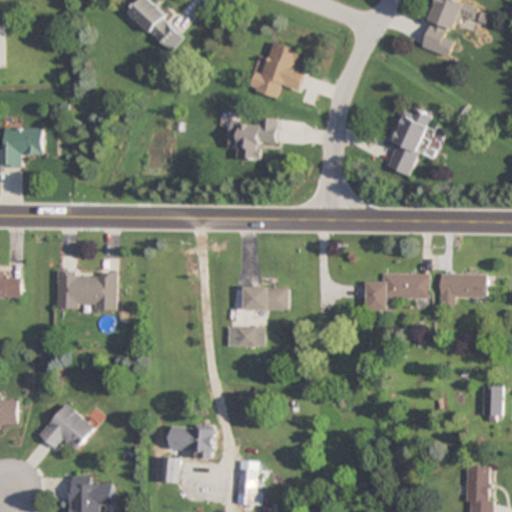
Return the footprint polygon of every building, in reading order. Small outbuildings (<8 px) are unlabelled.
[(143,0),(131,13),(172,53),(187,37),(150,0),(143,0)] [(438,0),(422,47),(452,57),(458,38),(456,37),(463,16),(478,21),(483,7),(460,0),(438,0)] [(303,51),(271,41),(255,91),(280,99),(284,86),(301,92),(307,73),(297,69),(303,51)] [(435,117),(406,106),(392,141),(399,143),(389,168),(411,177),(435,117)] [(239,159),(264,160),(265,143),(279,144),(281,118),(260,117),(260,126),(231,124),(230,148),(239,148),(239,159)] [(24,155),(45,155),(45,129),(7,129),(7,148),(0,148),(0,167),(24,167),(24,155)] [(58,271),(57,310),(118,311),(119,273),(58,271)] [(0,296),(22,297),(22,272),(0,272),(0,296)] [(367,283),(367,310),(388,311),(388,299),(432,299),(432,274),(384,273),(384,283),(367,283)] [(490,273),(441,273),(441,305),(459,305),(459,296),(490,296),(490,273)] [(292,286),(246,286),(246,311),(292,311),(292,286)] [(229,327),(229,347),(266,347),(266,327),(229,327)] [(503,421),(503,386),(484,386),(484,421),(503,421)] [(0,428),(18,428),(18,399),(0,399),(0,428)] [(96,428),(67,403),(40,435),(56,450),(64,441),(76,452),(96,428)] [(215,455),(217,430),(173,428),(171,453),(215,455)] [(163,482),(177,483),(178,461),(164,459),(163,482)] [(466,511),(493,511),(493,466),(467,466),(466,511)] [(240,504),(260,504),(260,470),(240,470),(240,504)] [(94,484),(94,477),(70,477),(70,511),(101,511),(101,507),(114,507),(114,484),(94,484)]
